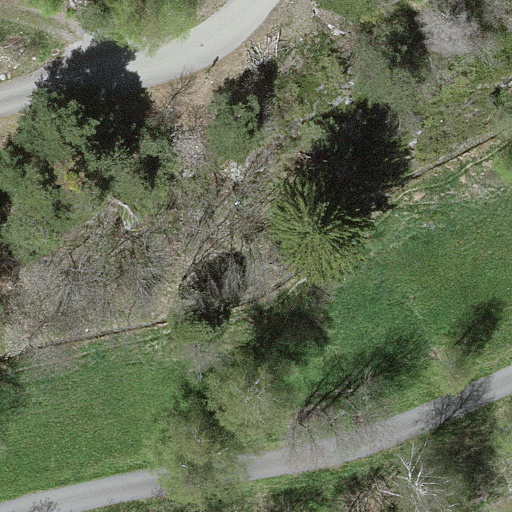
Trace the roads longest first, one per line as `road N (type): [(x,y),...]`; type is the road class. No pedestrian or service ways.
road 1 (unclassified): [(511,384),(364,443),(45,511)]
road 2 (track): [(0,108),(72,77),(248,29),(272,0)]
road 3 (track): [(72,77),(50,10),(0,13)]
